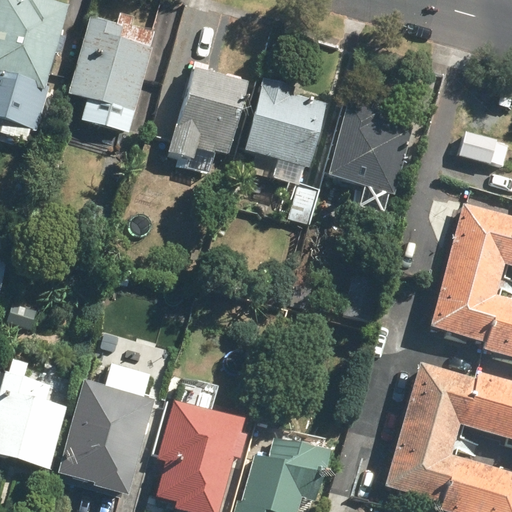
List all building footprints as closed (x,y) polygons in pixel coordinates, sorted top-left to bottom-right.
[(0,0),(0,122),(32,132),(67,6),(43,0),(28,0),(28,1),(23,0),(0,0)] [(94,8),(70,95),(134,113),(155,34),(131,28),(134,19),(94,8)] [(248,87),(193,72),(181,114),(160,109),(154,130),(174,136),(169,154),(189,160),(186,169),(210,176),(214,162),(226,165),(248,87)] [(293,93),(265,85),(246,152),(257,155),(251,175),(296,188),(287,221),(308,227),(318,189),(304,185),(326,107),(291,98),(293,93)] [(381,114),(350,106),(330,176),(358,184),(351,207),(383,216),(389,192),(394,194),(411,132),(378,122),(381,114)] [(508,147),(463,134),(459,156),(502,168),(508,147)] [(123,215),(96,208),(88,238),(115,246),(123,215)] [(504,264),(511,266),(511,221),(466,208),(432,330),(488,346),(487,350),(511,357),(511,304),(495,299),(504,264)] [(24,248),(0,243),(0,307),(12,310),(24,248)] [(106,282),(125,288),(129,274),(109,268),(106,282)] [(379,284),(354,278),(343,317),(368,324),(379,284)] [(0,456),(49,470),(65,410),(46,404),(51,388),(28,382),(32,369),(15,364),(11,378),(0,374),(0,456)] [(479,384),(421,368),(388,490),(442,505),(440,511),(511,511),(511,476),(451,460),(461,426),(511,440),(511,386),(481,378),(479,384)] [(85,385),(60,475),(98,486),(98,487),(128,496),(153,403),(124,395),(127,386),(120,385),(118,394),(85,385)] [(218,511),(243,424),(176,406),(161,461),(169,463),(160,499),(180,505),(179,509),(188,511),(218,511)] [(238,502),(235,511),(297,511),(301,499),(316,503),(330,452),(312,448),(311,452),(275,442),(270,462),(254,458),(241,503),(238,502)]
